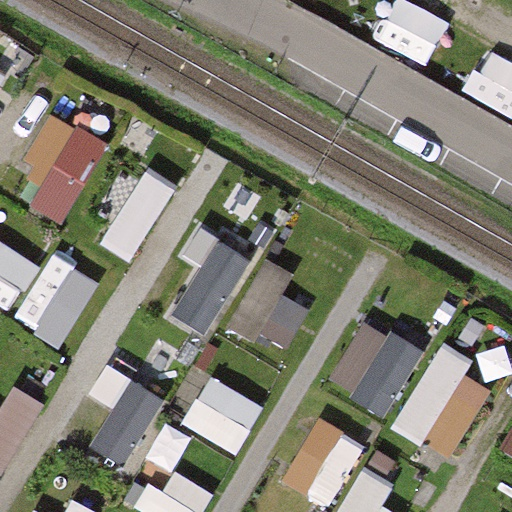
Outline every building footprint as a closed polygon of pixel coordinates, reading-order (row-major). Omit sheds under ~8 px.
[(0,94),(17,67),(0,56),(0,94)] [(56,176),(42,199),(70,216),(118,136),(63,103),(29,160),(56,176)] [(152,158),(103,234),(138,256),(187,180),(152,158)] [(0,228),(0,293),(20,305),(49,256),(0,228)] [(214,332),(263,249),(227,229),(179,311),(214,332)] [(68,342),(109,274),(63,247),(22,314),(68,342)] [(337,375),(394,409),(435,342),(378,308),(337,375)] [(400,419),(456,454),(505,375),(449,340),(400,419)] [(117,357),(99,385),(122,399),(96,442),(132,464),(176,393),(117,357)] [(219,369),(192,417),(246,448),(273,400),(219,369)] [(0,414),(0,463),(11,469),(51,393),(20,376),(0,414)] [(289,472),(334,501),(375,441),(330,411),(289,472)] [(401,511),(417,483),(371,459),(342,511),(401,511)] [(179,461),(152,504),(164,511),(207,511),(223,488),(179,461)] [(104,511),(107,504),(79,494),(72,511),(68,511),(40,501),(36,511),(104,511)]
